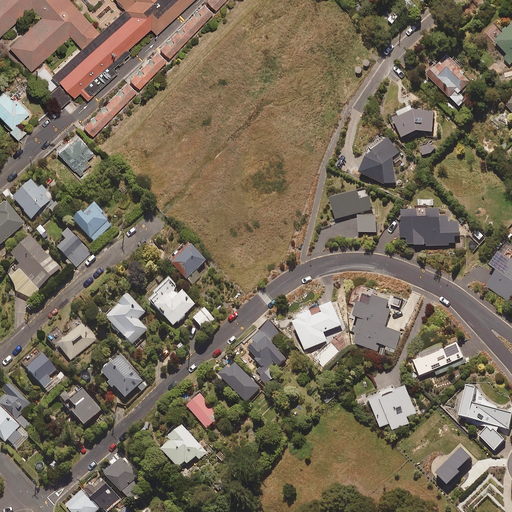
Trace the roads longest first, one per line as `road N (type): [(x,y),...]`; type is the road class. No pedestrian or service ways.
road 1 (residential): [(39,505),(301,272),(367,260),(439,286),(466,305)]
road 2 (residential): [(0,355),(149,224)]
road 3 (residential): [(453,0),(395,52),(358,103)]
